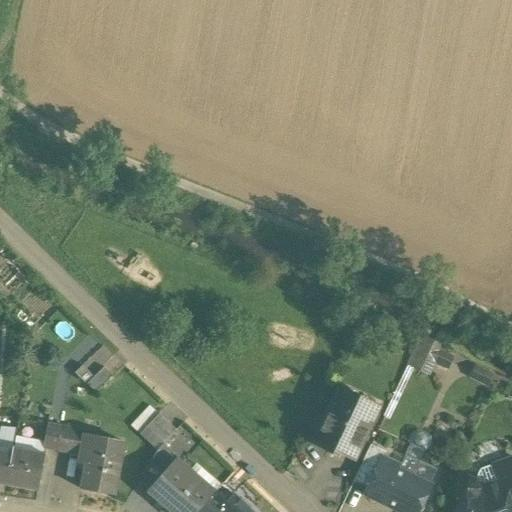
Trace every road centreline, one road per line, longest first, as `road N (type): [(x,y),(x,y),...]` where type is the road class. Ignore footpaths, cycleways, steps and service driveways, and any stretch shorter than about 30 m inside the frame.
road 1 (track): [(511,327),(32,126),(0,100)]
road 2 (residential): [(0,216),(308,511)]
